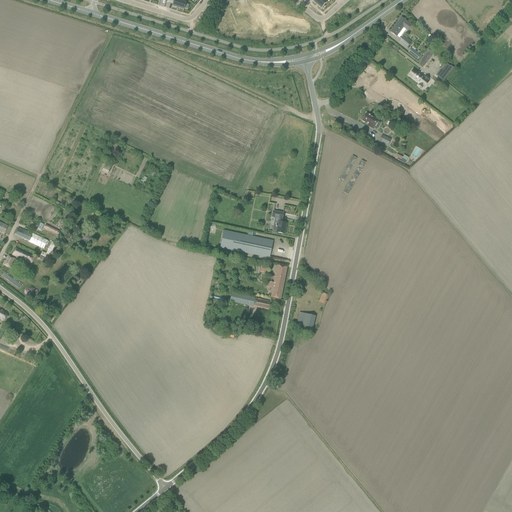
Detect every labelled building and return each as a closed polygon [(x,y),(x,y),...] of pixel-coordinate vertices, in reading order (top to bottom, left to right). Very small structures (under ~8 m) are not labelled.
[(173,4),(172,6),(184,10),(184,8),(185,4),(186,2),(177,0),(167,0),(167,2),(173,4)] [(314,0),(313,1),(321,9),(322,8),(323,9),(325,6),(324,6),(327,2),(324,0),(314,0)] [(407,22),(405,21),(401,18),(390,32),(396,36),(403,27),(407,30),(411,25),(407,22)] [(408,40),(404,36),(399,42),(404,45),(406,47),(410,43),(407,41),(408,40)] [(423,66),(433,53),(428,49),(418,62),(423,66)] [(453,68),(450,66),(445,63),(436,75),(442,80),(447,74),(448,74),(453,68)] [(429,81),(428,80),(429,79),(424,76),(423,78),(413,70),(409,75),(419,83),(418,85),(422,88),(422,87),(424,88),(429,81)] [(366,114),(362,121),(368,124),(367,126),(372,128),(376,121),(380,123),(382,124),(383,122),(377,120),(370,116),(366,114)] [(391,140),(382,135),(379,140),(387,145),(391,140)] [(404,155),(403,157),(397,154),(394,158),(405,164),(408,158),(404,155)] [(102,171),(108,174),(109,172),(110,170),(111,166),(107,163),(106,165),(105,165),(102,171)] [(272,217),(279,218),(278,222),(277,226),(273,225),(272,233),(276,233),(277,232),(284,234),(286,223),(281,222),(282,219),(283,213),(273,211),(272,217)] [(188,243),(193,218),(170,213),(165,238),(188,243)] [(61,232),(45,225),(44,228),(59,236),(61,232)] [(27,232),(22,230),(18,228),(14,235),(43,248),(47,241),(27,232)] [(220,248),(264,257),(269,258),(273,241),(268,240),(223,230),(220,248)] [(32,264),(36,258),(19,250),(16,248),(13,255),(32,264)] [(5,260),(3,264),(12,268),(16,259),(9,256),(6,261),(5,260)] [(277,265),(274,283),(269,282),(268,286),(273,287),(271,297),(280,299),(287,267),(277,265)] [(271,302),(232,293),(230,301),(269,310),(271,302)] [(323,293),(319,302),(325,305),(329,296),(323,293)] [(296,328),(312,332),(316,316),(300,312),(296,328)]
